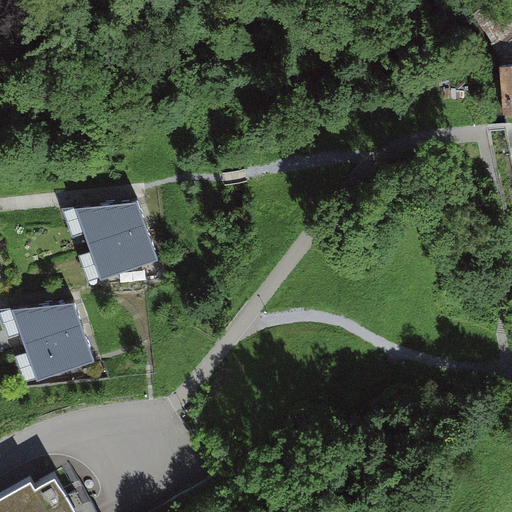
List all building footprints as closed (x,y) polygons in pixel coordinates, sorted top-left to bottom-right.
[(511,0),(498,0),(479,10),(498,46),(511,38),(511,0)] [(511,64),(503,65),(505,117),(511,116),(511,64)] [(133,216),(70,218),(96,290),(152,270),(133,216)] [(68,308),(7,312),(33,384),(88,365),(68,308)] [(38,480),(0,499),(0,511),(80,511),(61,475),(41,486),(38,480)]
